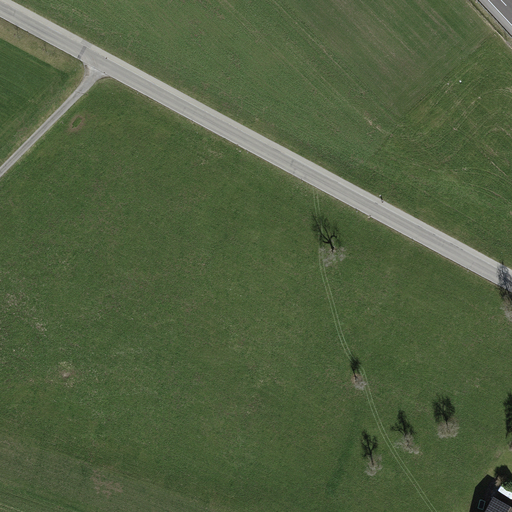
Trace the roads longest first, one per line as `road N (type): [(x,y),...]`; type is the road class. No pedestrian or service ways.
road 1 (secondary): [(0,7),(511,284)]
road 2 (track): [(0,171),(104,63)]
